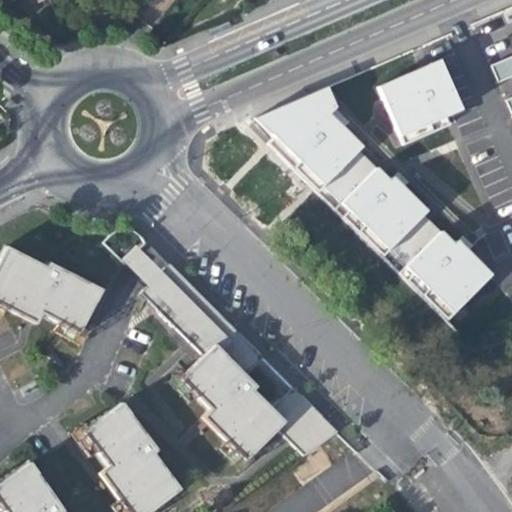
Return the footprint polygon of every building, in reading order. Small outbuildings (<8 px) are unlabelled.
[(511,77),(511,55),(490,65),(493,73),(497,83),(511,77)] [(459,110),(437,60),(376,87),(402,145),(447,125),(444,117),(459,110)] [(392,179),(340,129),(322,113),(304,96),(243,122),(274,153),(354,231),(466,343),(511,313),(511,297),(508,294),(479,265),(466,252),(456,242),(401,188),(392,179)] [(112,248),(118,256),(132,245),(127,237),(121,242),(112,248)] [(169,278),(174,274),(165,265),(167,264),(156,253),(145,243),(144,244),(119,269),(130,280),(141,290),(146,285),(152,296),(169,278)] [(31,308),(75,332),(97,290),(46,263),(44,267),(4,246),(0,252),(0,295),(24,308),(25,305),(31,308)] [(169,278),(256,364),(260,359),(236,335),(196,296),(174,274),(169,278)] [(155,308),(200,353),(210,343),(243,376),(256,364),(169,278),(152,296),(159,304),(155,308)] [(268,408),(250,390),(253,386),(243,376),(210,343),(200,353),(177,376),(207,406),(199,413),(206,420),(245,459),(252,453),(277,431),(284,424),(268,408)] [(511,368),(466,402),(511,465),(511,368)] [(284,424),(277,431),(288,443),(301,456),(336,434),(307,404),(290,387),(268,408),(284,424)] [(135,511),(147,511),(178,490),(151,453),(154,451),(120,403),(80,431),(114,478),(112,480),(117,486),(135,511)] [(59,511),(61,511),(27,463),(0,481),(0,508),(2,511),(59,511)]
